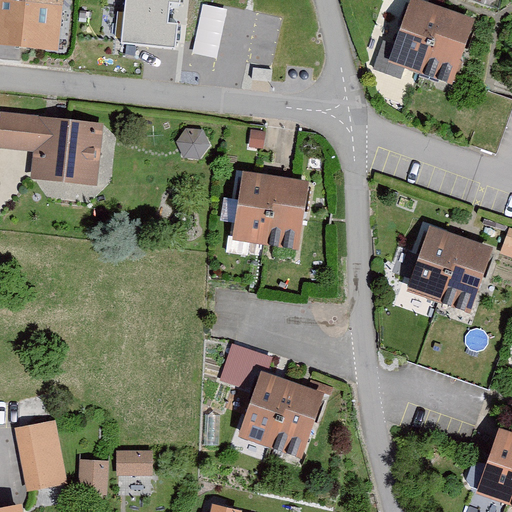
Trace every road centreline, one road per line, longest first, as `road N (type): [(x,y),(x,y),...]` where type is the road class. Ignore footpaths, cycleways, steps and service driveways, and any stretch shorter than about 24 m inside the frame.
road 1 (unclassified): [(392,511),(367,407),(343,116)]
road 2 (unclassified): [(343,116),(0,79)]
road 3 (unknown): [(364,380),(482,413)]
